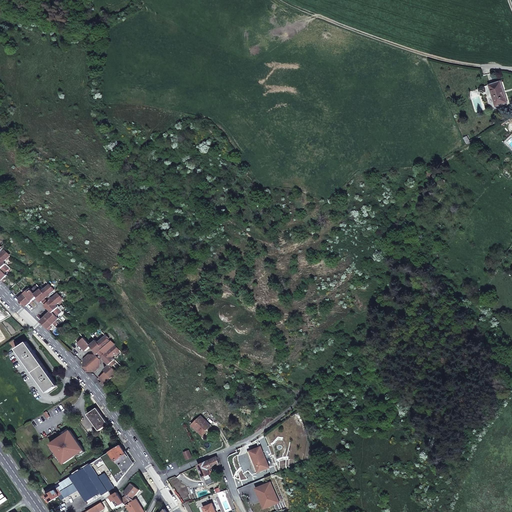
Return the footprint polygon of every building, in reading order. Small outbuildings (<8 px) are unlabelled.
[(508,103),(501,81),(489,85),(496,107),(508,103)] [(432,173),(428,170),(426,174),(424,177),(429,180),(431,178),(430,177),(432,173)] [(11,256),(4,250),(0,255),(0,268),(0,269),(0,268),(0,278),(2,280),(5,278),(7,275),(6,273),(5,272),(10,267),(5,262),(11,256)] [(43,290),(38,285),(33,291),(30,288),(22,296),(19,298),(27,306),(35,298),(34,297),(37,295),(37,296),(38,296),(40,298),(43,301),(54,290),(49,285),(43,290)] [(58,294),(54,290),(43,301),(46,305),(58,294)] [(62,310),(57,305),(63,299),(58,294),(46,305),(49,308),(52,310),(52,311),(52,312),(50,314),(49,313),(41,321),(48,328),(51,326),(59,318),(57,315),(62,310)] [(488,312),(478,300),(476,301),(473,297),(469,301),(472,305),(474,303),(484,315),(488,312)] [(99,342),(95,339),(90,344),(89,343),(84,338),(79,343),(86,351),(89,348),(88,347),(91,345),(92,345),(99,353),(112,341),(106,335),(99,342)] [(19,345),(15,339),(11,342),(15,348),(19,345)] [(58,385),(27,341),(17,348),(48,392),(58,385)] [(115,345),(112,341),(99,353),(102,357),(115,345)] [(113,357),(120,350),(115,345),(102,357),(110,364),(111,365),(108,367),(107,367),(104,369),(106,371),(99,378),(102,381),(100,383),(103,386),(117,372),(111,366),(117,361),(113,357)] [(97,359),(96,355),(89,355),(84,359),(84,363),(84,366),(89,371),(93,371),(95,371),(100,366),(100,360),(97,359)] [(97,408),(88,414),(100,430),(109,424),(97,408)] [(211,426),(201,416),(196,421),(198,422),(195,425),(200,429),(199,431),(203,435),(207,432),(206,431),(211,426)] [(70,430),(50,444),(64,464),(83,450),(70,430)] [(133,464),(121,445),(104,455),(102,457),(118,482),(133,464)] [(261,446),(251,450),(259,471),(270,467),(261,446)] [(251,450),(248,452),(256,473),(259,471),(251,450)] [(214,481),(209,471),(211,470),(210,468),(220,464),(217,456),(198,465),(207,485),(214,481)] [(114,488),(96,460),(71,476),(79,489),(83,495),(82,495),(86,501),(100,492),(102,495),(114,488)] [(79,489),(71,476),(52,488),(53,491),(46,495),(50,501),(59,495),(62,499),(79,489)] [(256,488),(260,498),(264,496),(268,507),(279,502),(271,482),(256,488)] [(144,511),(145,511),(137,499),(135,500),(133,498),(140,489),(131,483),(125,492),(127,495),(123,498),(131,511),(144,511)] [(126,505),(117,492),(111,496),(118,507),(121,505),(123,507),(126,505)] [(97,511),(105,508),(102,502),(86,511),(97,511)] [(216,511),(212,503),(203,507),(205,511),(216,511)]
